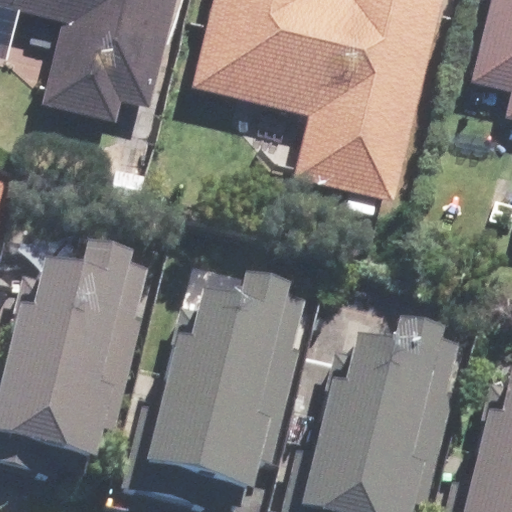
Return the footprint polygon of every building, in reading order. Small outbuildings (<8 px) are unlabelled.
[(137,117),(165,0),(0,0),(0,18),(49,30),(29,112),(103,130),(108,110),(137,117)] [(379,212),(430,0),(202,0),(180,96),(296,124),(291,148),(275,144),(270,168),(285,172),(281,189),(337,202),(334,214),(362,221),(365,209),(379,212)] [(511,0),(481,0),(460,90),(498,100),(491,127),(503,129),(494,165),(511,169),(511,225),(507,243),(511,244),(511,0)] [(121,326),(132,279),(105,273),(106,267),(62,257),(56,285),(13,276),(3,323),(0,322),(0,478),(2,479),(7,459),(74,474),(82,437),(102,442),(128,328),(121,326)] [(278,357),(288,309),(262,304),(263,298),(219,288),(212,316),(170,306),(159,353),(152,352),(138,413),(130,411),(110,498),(159,509),(163,490),(231,505),(239,468),(259,472),(285,358),(278,357)] [(432,401),(443,354),(416,348),(417,342),(373,332),(367,360),(324,351),(314,398),(307,396),(293,457),(284,456),(271,511),(414,511),(439,403),(432,401)] [(511,511),(511,389),(480,383),(470,430),(462,428),(449,490),(440,488),(434,511),(511,511)] [(254,511),(259,489),(240,485),(234,511),(254,511)]
